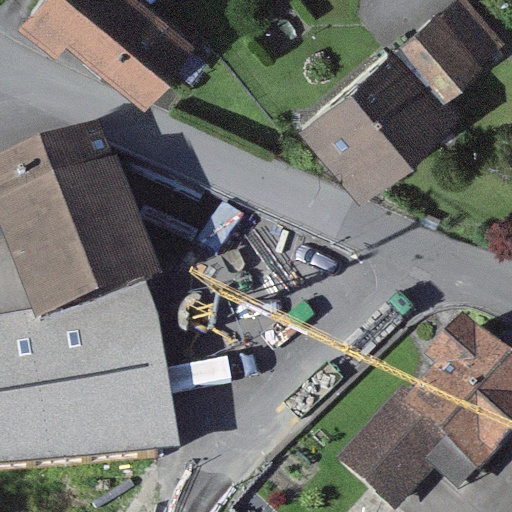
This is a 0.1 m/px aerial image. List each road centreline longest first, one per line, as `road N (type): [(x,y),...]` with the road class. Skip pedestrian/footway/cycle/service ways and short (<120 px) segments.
road 1 (residential): [(0,61),(432,268)]
road 2 (residential): [(432,268),(187,511)]
